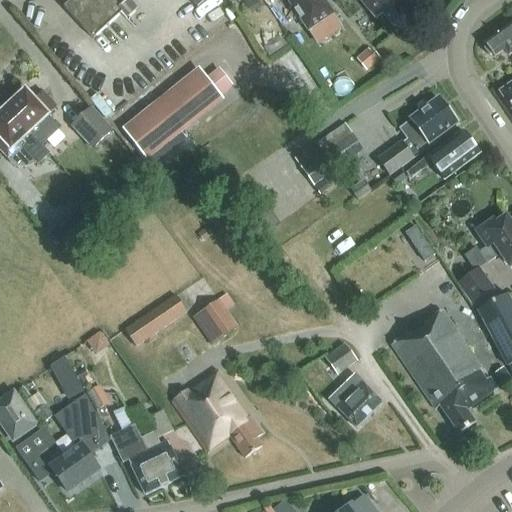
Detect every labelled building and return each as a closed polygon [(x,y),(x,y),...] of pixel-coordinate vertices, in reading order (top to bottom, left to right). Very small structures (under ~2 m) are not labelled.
[(187,0),(197,11),(209,0),(72,0),(63,9),(92,41),(122,14),(126,19),(138,8),(130,0),(187,0)] [(324,0),(285,0),(308,33),(335,15),(324,0)] [(358,0),(375,19),(381,15),(392,29),(394,28),(402,28),(407,24),(408,16),(406,14),(418,4),(414,0),(358,0)] [(511,54),(511,24),(484,45),(485,47),(484,51),(488,57),(491,57),(493,60),(505,52),(509,57),(511,54)] [(367,50),(356,60),(367,72),(380,61),(371,51),(369,53),(367,50)] [(127,135),(145,157),(181,128),(220,97),(218,95),(225,90),(227,85),(226,80),(224,77),(219,76),(214,76),(207,82),(202,75),(127,135)] [(114,82),(96,101),(113,116),(130,98),(114,82)] [(26,95),(7,111),(42,148),(49,141),(59,132),(47,118),(56,110),(42,95),(33,103),(26,95)] [(457,123),(441,101),(423,114),(422,111),(411,119),(412,121),(401,129),(417,150),(428,143),(429,144),(457,123)] [(7,111),(0,118),(0,153),(8,162),(24,147),(32,157),(38,163),(40,165),(50,156),(42,148),(7,111)] [(93,112),(74,129),(94,151),(113,134),(93,112)] [(294,162),(320,197),(342,180),(336,172),(363,152),(343,125),(294,162)] [(153,167),(188,138),(181,128),(145,157),(153,167)] [(463,133),(427,159),(444,182),(480,155),(463,133)] [(402,170),(406,167),(420,157),(419,155),(415,158),(402,142),(378,160),(390,176),(400,169),(402,170)] [(420,157),(406,167),(402,170),(409,180),(427,166),(420,157)] [(399,172),(389,179),(397,189),(407,181),(399,172)] [(353,189),(360,198),(370,191),(363,182),(353,189)] [(232,201),(258,236),(274,224),(248,189),(232,201)] [(104,224),(85,203),(48,237),(67,257),(104,224)] [(479,254),(486,264),(500,255),(509,269),(511,266),(511,228),(505,218),(495,225),(492,222),(476,233),(487,248),(479,254)] [(424,263),(434,256),(415,228),(405,235),(424,263)] [(197,235),(203,243),(212,237),(207,229),(197,235)] [(476,313),(478,311),(499,301),(478,271),(474,274),(458,286),(476,313)] [(511,303),(508,296),(499,301),(478,311),(508,368),(511,365),(511,303)] [(127,333),(137,348),(177,319),(187,312),(177,297),(166,305),(127,333)] [(219,302),(201,315),(220,342),(238,329),(219,302)] [(443,313),(393,347),(437,411),(440,408),(459,435),(476,424),(467,411),(498,391),(489,379),(485,382),(478,372),(482,370),(443,313)] [(91,356),(106,346),(97,333),(82,343),(91,356)] [(327,360),(339,376),(358,362),(347,346),(327,360)] [(503,369),(495,375),(503,386),(511,381),(503,369)] [(218,372),(173,403),(208,454),(230,439),(245,460),(263,447),(258,439),(263,436),(218,372)] [(354,377),(329,402),(357,430),(382,405),(354,377)] [(110,405),(100,386),(86,394),(96,412),(110,405)] [(14,396),(0,405),(0,421),(14,442),(35,427),(14,396)] [(76,450),(50,469),(67,494),(99,471),(89,458),(110,443),(86,399),(58,419),(78,449),(76,450)] [(40,426),(47,421),(40,411),(33,416),(40,426)] [(142,441),(165,487),(185,477),(168,442),(160,446),(158,441),(173,433),(164,414),(148,423),(154,435),(142,441)] [(145,497),(165,487),(142,441),(135,426),(110,438),(123,465),(129,463),(145,497)] [(43,430),(15,450),(15,451),(21,459),(38,483),(48,476),(34,457),(53,444),(43,430)] [(345,511),(366,511),(370,508),(363,499),(351,508),(345,511)] [(292,511),(285,502),(272,511),(292,511)]
